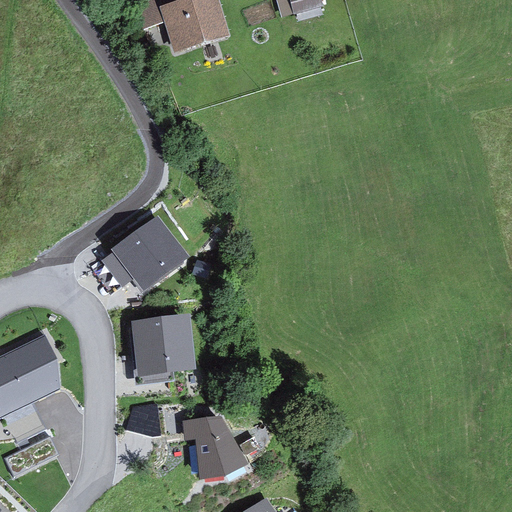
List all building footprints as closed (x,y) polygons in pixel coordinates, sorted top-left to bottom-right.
[(152,0),(131,0),(129,1),(136,25),(158,19),(152,0)] [(213,0),(168,0),(158,3),(171,48),(223,32),(213,0)] [(318,0),(284,0),(288,11),(319,2),(318,0)] [(155,223),(117,250),(144,287),(181,261),(155,223)] [(184,320),(137,326),(144,375),(191,369),(184,320)] [(247,480),(219,427),(182,429),(202,496),(225,496),(247,480)]
